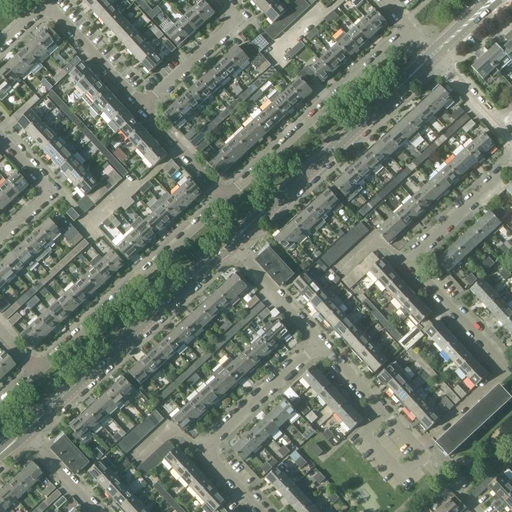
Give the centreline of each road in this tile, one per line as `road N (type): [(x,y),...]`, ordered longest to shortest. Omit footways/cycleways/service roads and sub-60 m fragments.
road 1 (residential): [(432,437),(504,370),(401,258),(511,154)]
road 2 (tertiary): [(23,434),(230,242)]
road 3 (tertiary): [(230,242),(432,58)]
road 4 (residential): [(38,370),(225,199)]
road 5 (residential): [(225,199),(408,31)]
road 6 (residential): [(261,511),(202,448),(319,341)]
road 7 (residential): [(319,341),(435,478),(449,481)]
road 8 (residential): [(142,107),(239,18),(222,0)]
road 9 (residential): [(0,238),(51,191),(0,134)]
road 10 (residential): [(142,107),(46,4)]
road 11 (residential): [(230,242),(319,341)]
road 12 (residential): [(225,199),(142,107)]
